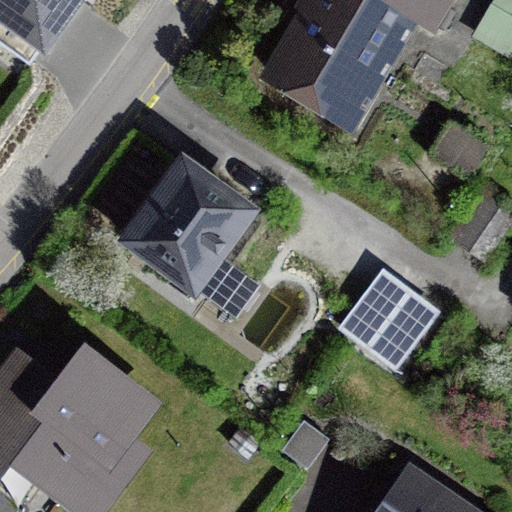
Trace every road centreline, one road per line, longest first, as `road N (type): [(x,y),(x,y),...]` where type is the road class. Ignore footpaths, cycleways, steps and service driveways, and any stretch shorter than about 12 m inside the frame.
road 1 (unknown): [(134,76),(294,196),(499,318)]
road 2 (residential): [(0,241),(195,0)]
